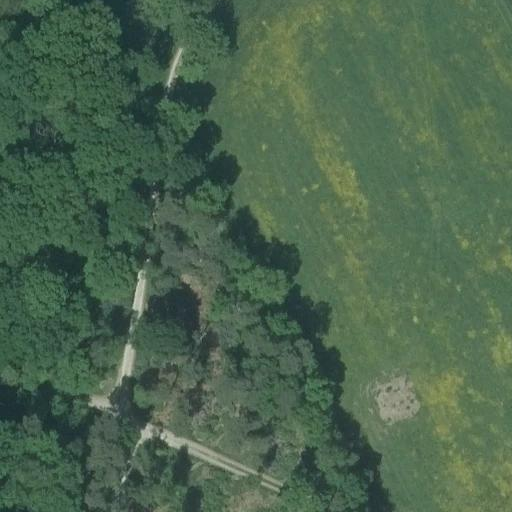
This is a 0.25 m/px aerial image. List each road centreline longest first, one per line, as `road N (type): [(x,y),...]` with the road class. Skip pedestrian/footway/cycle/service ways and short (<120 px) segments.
road 1 (track): [(111,511),(116,407),(170,88),(215,0)]
road 2 (track): [(0,379),(116,407),(306,511)]
